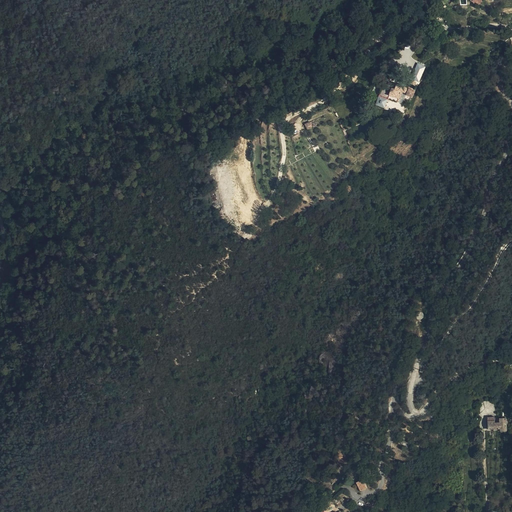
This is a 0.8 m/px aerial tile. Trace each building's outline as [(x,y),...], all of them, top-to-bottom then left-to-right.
[(426,1),(423,11),(432,13),(435,4),(426,1)] [(398,84),(385,80),(384,84),(397,88),(398,84)] [(414,96),(416,89),(398,84),(397,88),(384,84),(380,96),(389,98),(391,95),(400,97),(402,90),(409,92),(408,94),(414,96)] [(379,95),(375,105),(384,108),(388,99),(379,95)] [(311,121),(306,124),(309,129),(314,127),(311,121)] [(502,427),(502,429),(502,430),(509,430),(509,429),(510,429),(510,422),(503,421),(499,421),(491,421),(491,427),(502,427)] [(368,480),(361,482),(365,490),(371,488),(368,480)]
